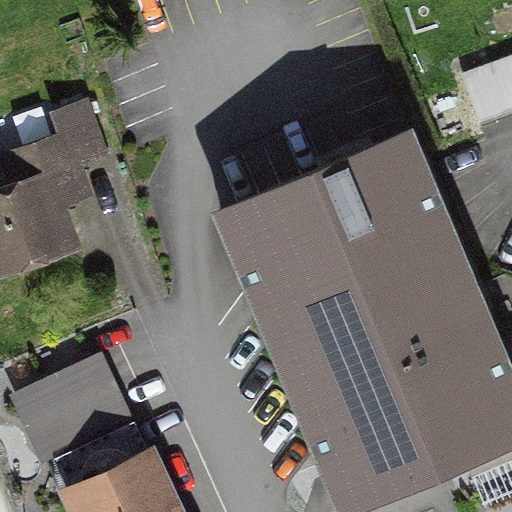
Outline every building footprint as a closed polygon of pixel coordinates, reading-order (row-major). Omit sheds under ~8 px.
[(511,54),(457,75),(475,122),(511,108),(511,54)] [(0,266),(66,243),(42,176),(100,156),(80,102),(49,113),(57,134),(2,154),(14,187),(0,191),(0,266)] [(511,335),(492,343),(428,190),(404,132),(216,212),(247,285),(315,449),(339,505),(511,432),(511,335)] [(114,417),(89,362),(13,397),(38,452),(114,417)] [(119,426),(63,452),(78,485),(65,491),(74,511),(171,511),(145,454),(135,459),(119,426)]
